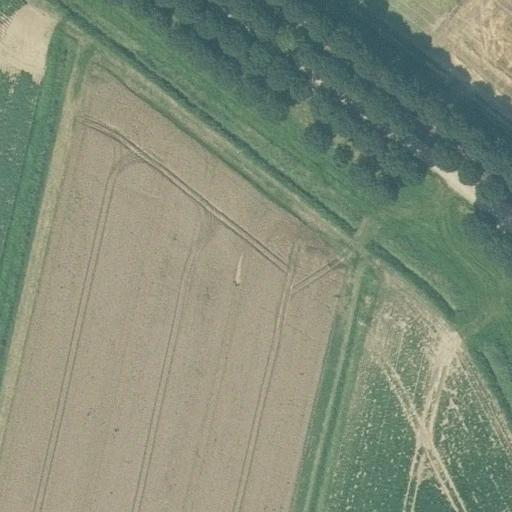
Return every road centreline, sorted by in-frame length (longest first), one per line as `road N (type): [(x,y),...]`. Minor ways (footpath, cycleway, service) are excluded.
road 1 (track): [(511,337),(487,301),(422,240),(107,0)]
road 2 (track): [(298,511),(361,235),(393,206),(455,180)]
road 3 (unclassified): [(217,0),(511,230)]
road 4 (track): [(80,37),(0,391)]
road 5 (track): [(0,284),(59,21),(31,0)]
